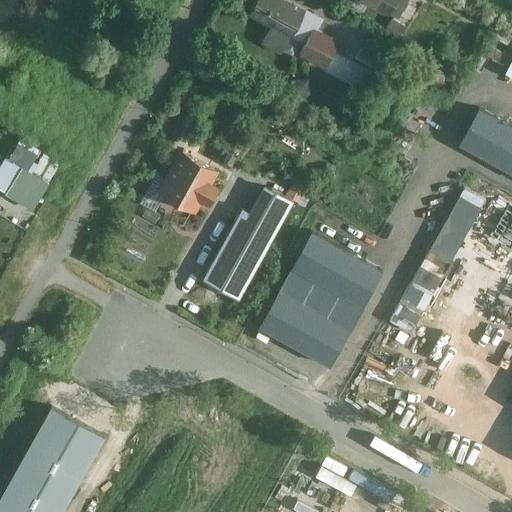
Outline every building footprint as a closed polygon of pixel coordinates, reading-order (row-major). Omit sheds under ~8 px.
[(313,11),(292,0),(263,0),(253,21),(295,44),(313,11)] [(414,0),(348,0),(398,29),(414,0)] [(347,44),(322,31),(306,59),(331,73),(347,44)] [(458,144),(511,173),(511,127),(477,109),(458,144)] [(182,151),(160,191),(193,209),(200,196),(209,201),(217,187),(208,182),(215,169),(182,151)] [(62,189),(18,158),(0,182),(0,193),(39,221),(62,189)] [(242,206),(202,278),(238,298),(293,199),(271,187),(256,214),(242,206)] [(453,256),(474,220),(452,208),(432,243),(453,256)] [(287,274),(259,325),(329,364),(382,269),(312,230),(292,266),(311,276),(306,285),(287,274)] [(51,405),(0,496),(0,511),(60,511),(104,435),(51,405)]
